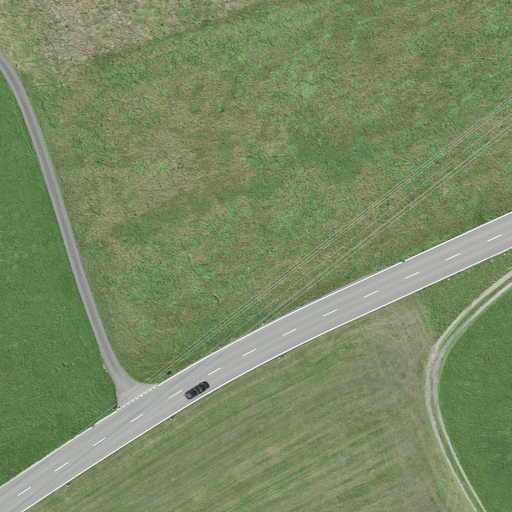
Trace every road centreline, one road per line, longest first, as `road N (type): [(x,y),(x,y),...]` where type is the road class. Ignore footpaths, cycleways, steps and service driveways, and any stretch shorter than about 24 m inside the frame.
road 1 (secondary): [(511,231),(232,362),(0,508)]
road 2 (track): [(481,511),(434,403),(437,351),(511,279)]
